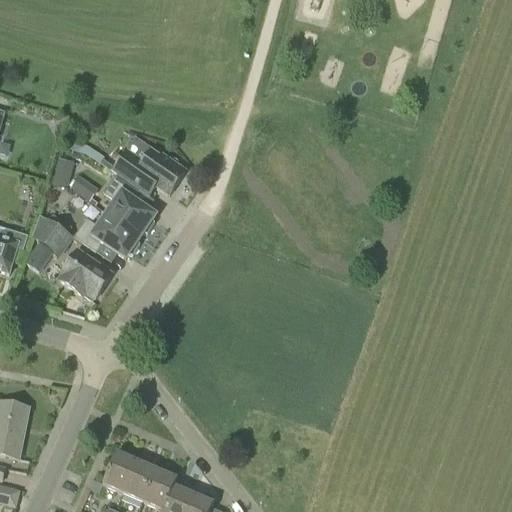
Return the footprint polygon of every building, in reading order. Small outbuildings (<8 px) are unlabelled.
[(162,159),(160,161),(151,155),(144,165),(128,154),(113,175),(117,178),(133,189),(140,178),(170,199),(186,175),(180,172),(181,170),(176,163),(167,161),(166,162),(162,159)] [(53,185),(68,188),(73,163),(57,160),(53,185)] [(139,193),(133,189),(117,178),(105,197),(116,205),(108,218),(141,241),(143,237),(147,238),(154,227),(153,223),(156,219),(133,203),(139,193)] [(68,194),(94,200),(97,185),(72,179),(68,194)] [(48,223),(68,237),(72,231),(52,217),(48,223)] [(138,245),(141,241),(108,218),(99,230),(87,222),(74,241),(96,256),(103,246),(126,262),(129,258),(133,258),(140,248),(138,245)] [(68,237),(48,223),(46,222),(45,223),(40,219),(31,242),(60,262),(74,242),(68,238),(68,237)] [(0,275),(10,278),(19,247),(2,242),(4,234),(0,232),(0,275)] [(97,302),(112,279),(79,256),(61,284),(84,300),(85,298),(92,304),(95,300),(97,302)] [(0,460),(19,464),(30,412),(0,406),(0,460)] [(123,497),(137,465),(116,457),(102,489),(123,497)] [(142,506),(156,474),(137,465),(123,497),(142,506)] [(163,511),(173,490),(174,490),(177,483),(156,474),(142,506),(156,511),(163,511)] [(0,508),(14,511),(15,511),(20,495),(0,489),(0,508)] [(187,511),(194,499),(174,490),(173,490),(163,511),(187,511)] [(194,499),(187,511),(211,511),(214,507),(194,499)]
